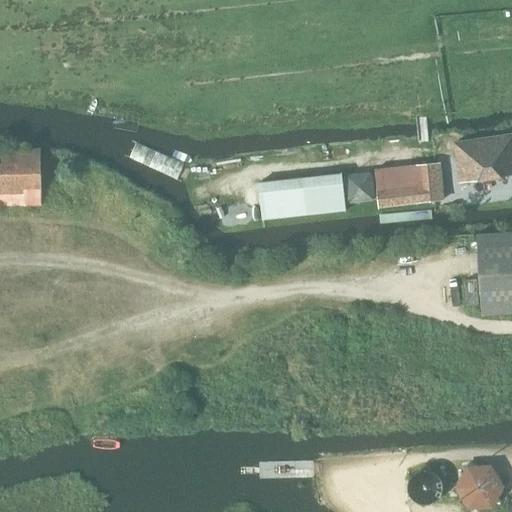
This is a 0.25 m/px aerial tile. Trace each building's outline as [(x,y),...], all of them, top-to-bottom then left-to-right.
[(511,135),(454,143),(459,183),(511,175),(511,135)] [(0,203),(41,202),(40,150),(0,151),(0,203)] [(415,164),(375,168),(379,208),(420,204),(420,202),(445,199),(440,161),(415,164)] [(345,211),(341,174),(258,183),(262,220),(345,211)] [(371,174),(347,177),(350,201),(374,198),(371,174)] [(511,232),(476,235),(479,280),(481,305),(482,315),(511,313),(511,232)] [(467,466),(457,485),(469,504),(491,503),(501,483),(489,465),(467,466)]
